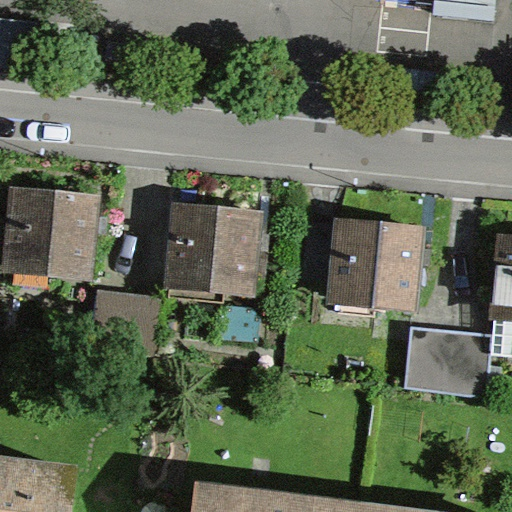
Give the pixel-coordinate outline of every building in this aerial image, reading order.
[(106,277),(112,189),(24,184),(18,271),(106,277)] [(264,297),(272,206),(188,199),(180,289),(264,297)] [(425,313),(430,224),(340,218),(334,307),(425,313)] [(511,319),(511,238),(506,238),(496,318),(511,319)] [(158,281),(106,277),(100,344),(153,348),(158,281)] [(488,381),(496,318),(429,309),(421,373),(488,381)] [(0,511),(81,511),(87,459),(0,450),(0,511)] [(501,511),(196,482),(192,511),(501,511)]
